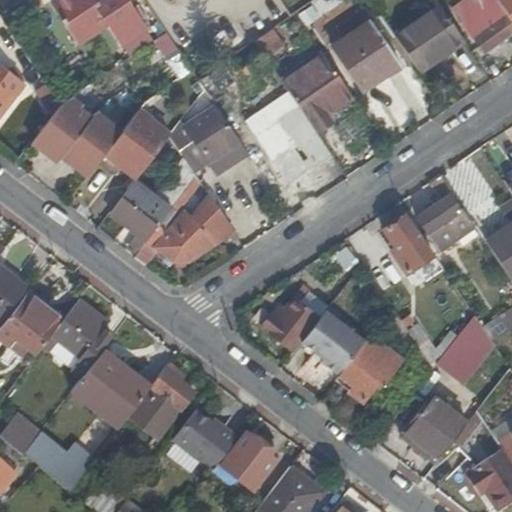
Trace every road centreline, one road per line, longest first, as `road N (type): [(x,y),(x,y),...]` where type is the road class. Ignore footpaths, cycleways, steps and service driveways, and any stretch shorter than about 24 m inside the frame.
road 1 (residential): [(177,326),(511,97)]
road 2 (residential): [(421,511),(177,326)]
road 3 (residential): [(177,326),(0,184)]
